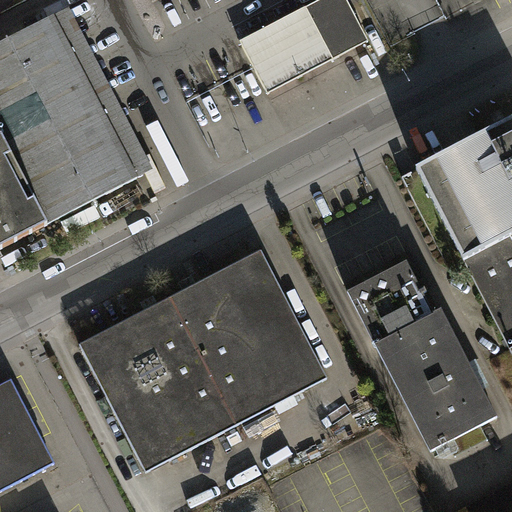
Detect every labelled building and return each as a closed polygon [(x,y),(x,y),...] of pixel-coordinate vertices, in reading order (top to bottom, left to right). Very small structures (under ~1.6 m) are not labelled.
[(321,0),(240,43),(268,95),(369,42),(346,0),(321,0)] [(68,9),(53,17),(137,180),(153,172),(68,9)] [(53,17),(0,44),(0,135),(47,226),(137,180),(53,17)] [(510,350),(511,348),(511,120),(416,170),(510,350)] [(0,249),(47,226),(0,135),(0,249)] [(237,427),(328,380),(261,251),(170,298),(237,427)] [(348,293),(431,453),(447,444),(481,427),(497,418),(441,310),(433,314),(424,295),(427,293),(425,289),(421,290),(407,262),(348,293)] [(146,474),(237,427),(170,298),(79,346),(146,474)] [(0,386),(0,493),(55,465),(11,380),(0,386)] [(481,427),(447,444),(455,458),(488,440),(481,427)] [(511,511),(511,483),(457,511),(511,511)]
